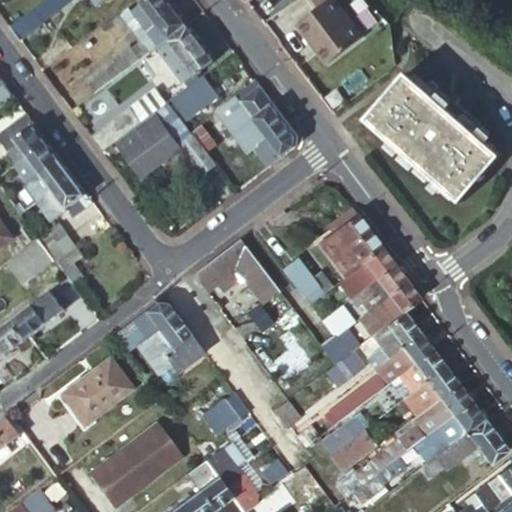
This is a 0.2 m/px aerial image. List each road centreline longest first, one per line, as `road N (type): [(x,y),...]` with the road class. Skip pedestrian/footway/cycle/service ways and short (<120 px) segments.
road 1 (residential): [(511,385),(332,143)]
road 2 (residential): [(0,48),(167,273)]
road 3 (residential): [(332,143),(167,273)]
road 4 (residential): [(332,143),(223,0)]
